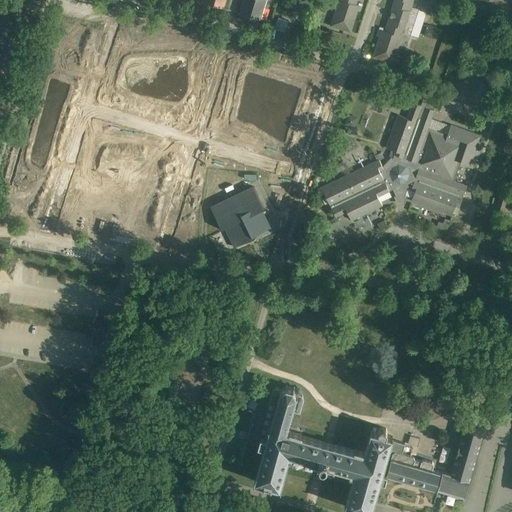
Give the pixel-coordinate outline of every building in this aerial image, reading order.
[(242,0),(239,12),(260,19),(266,0),(242,0)] [(338,0),(331,25),(350,31),(356,14),(358,15),(360,7),(355,5),(356,0),(338,0)] [(412,0),(394,0),(391,11),(389,11),(387,15),(390,16),(385,31),(379,29),(377,36),(380,36),(373,56),(393,62),(402,32),(410,35),(419,8),(411,6),(412,0)] [(446,3),(435,0),(433,10),(443,13),(446,3)] [(298,15),(302,5),(292,2),(288,12),(298,15)] [(497,13),(487,9),(483,19),(493,23),(497,13)] [(319,188),(318,189),(322,198),(326,196),(335,216),(347,211),(351,220),(382,205),(378,196),(393,189),(396,195),(405,195),(407,188),(415,191),(411,200),(452,215),(455,205),(459,207),(467,185),(454,181),(461,161),(470,165),(472,159),(478,161),(484,143),(478,141),(481,135),(451,124),(451,125),(448,133),(428,127),(431,118),(434,110),(426,107),(428,103),(422,101),(421,105),(413,102),(412,103),(410,109),(410,110),(407,118),(398,114),(386,147),(395,150),(395,151),(394,154),(393,157),(391,157),(383,167),(379,159),(319,188)] [(357,125),(358,116),(348,114),(347,123),(357,125)] [(254,186),(211,206),(223,231),(227,229),(236,246),(250,239),(251,241),(256,239),(255,237),(257,236),(256,233),(268,228),(265,221),(267,220),(265,216),(263,217),(261,213),(265,211),(254,186)] [(506,203),(509,194),(501,191),(498,200),(506,203)] [(503,212),(506,203),(498,200),(495,209),(503,212)] [(450,221),(440,219),(438,230),(448,232),(450,221)] [(191,334),(189,341),(184,340),(167,400),(195,408),(210,355),(203,353),(205,346),(195,343),(197,336),(191,334)] [(475,461),(480,442),(483,431),(464,426),(451,474),(432,468),(433,464),(432,462),(423,459),(422,461),(415,458),(413,456),(402,453),(404,443),(391,439),(392,436),(386,434),(386,432),(384,428),(381,427),(377,429),(376,432),(370,430),(364,451),(297,432),(289,429),(289,431),(287,430),(292,409),(299,411),(303,397),(302,394),(296,393),(293,387),(287,385),(281,391),(281,389),(275,387),(273,391),(269,403),(276,405),(272,420),(265,418),(258,445),(264,446),(254,480),(280,488),(289,457),(293,458),(294,457),(294,455),(350,471),(349,473),(353,475),(344,506),(365,511),(371,511),(380,479),(388,481),(390,475),(464,496),(475,461)]
